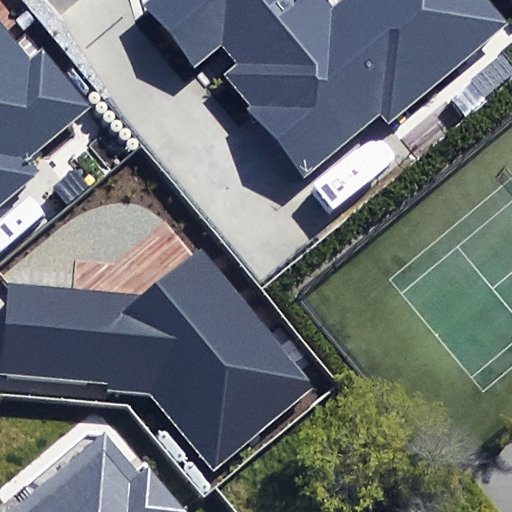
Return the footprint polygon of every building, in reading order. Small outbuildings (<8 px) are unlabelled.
[(247,111),(305,178),(380,115),(388,124),(509,22),(490,0),(337,0),(333,4),(329,0),(146,0),(141,4),(195,67),(222,43),(241,65),(229,76),(254,105),(247,111)] [(0,206),(42,171),(32,159),(96,105),(44,44),(30,56),(0,20),(0,206)] [(151,393),(213,469),(314,387),(200,249),(142,296),(7,285),(0,368),(0,375),(110,384),(109,390),(151,393)] [(185,511),(150,470),(141,478),(106,436),(14,511),(185,511)] [(305,511),(303,473),(213,480),(214,511),(305,511)]
